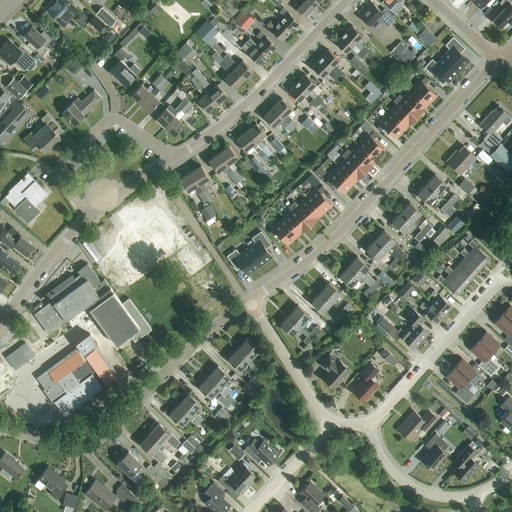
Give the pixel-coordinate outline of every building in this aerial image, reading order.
[(63,26),(78,9),(67,0),(56,0),(47,11),(63,26)] [(216,9),(205,0),(203,0),(201,3),(212,14),(216,9)] [(305,17),(315,6),(308,0),(302,0),(304,1),(297,9),(305,17)] [(389,10),(397,3),(401,2),(402,0),(383,0),(381,2),(389,10)] [(470,0),(480,8),(487,0),(470,0)] [(156,16),(163,9),(156,3),(150,11),(156,16)] [(511,24),(511,5),(509,3),(505,8),(504,8),(493,20),(501,28),(508,21),(511,24)] [(373,4),(360,17),(370,26),(377,19),(386,27),(394,18),(383,8),(380,11),(373,4)] [(280,21),(290,32),(299,23),(288,12),(283,7),(279,12),(284,17),(280,21)] [(110,27),(116,21),(101,8),(96,14),(110,27)] [(255,21),(246,12),(242,17),(251,25),(255,21)] [(105,25),(94,15),(88,22),(99,32),(105,25)] [(290,32),(280,21),(275,26),(270,21),(266,25),(271,30),(282,41),(290,32)] [(207,22),(196,33),(207,44),(218,32),(207,22)] [(141,25),(136,31),(144,38),(149,32),(141,25)] [(354,44),(365,55),(370,51),(364,46),(363,46),(358,41),(363,36),(352,25),(343,34),(354,44)] [(40,34),(32,26),(24,35),(37,48),(41,43),(45,47),(53,40),(43,31),(40,34)] [(428,46),(436,37),(425,27),(417,36),(428,46)] [(108,45),(116,36),(109,31),(102,39),(108,45)] [(257,45),(268,55),(276,46),(265,36),(260,31),(256,35),(261,40),(257,45)] [(362,59),(365,55),(354,44),(343,34),(335,43),(346,53),(351,48),(362,59)] [(452,37),(445,45),(447,47),(440,54),(458,70),(468,59),(460,53),(465,48),(452,37)] [(259,64),(268,55),(257,45),(249,38),(241,47),(259,64)] [(21,52),(9,40),(0,49),(0,54),(10,64),(13,61),(24,71),(27,68),(28,70),(30,70),(35,65),(35,62),(33,61),(35,60),(23,49),(21,52)] [(177,50),(186,60),(196,51),(187,41),(177,50)] [(404,67),(409,61),(395,47),(389,53),(404,67)] [(129,68),(121,61),(127,54),(120,48),(109,60),(115,65),(110,71),(109,72),(119,82),(120,81),(126,86),(140,70),(133,64),(129,68)] [(320,58),(331,69),(339,60),(328,50),(320,58)] [(54,69),(58,65),(47,54),(43,59),(52,68),(52,67),(54,69)] [(222,58),(228,64),(233,69),(244,80),(253,71),(242,60),(237,65),(226,54),(222,58)] [(447,81),(458,70),(440,54),(434,61),(431,59),(424,67),(436,79),(440,74),(447,81)] [(369,70),(354,55),(350,60),(365,74),(369,70)] [(420,68),(425,63),(419,57),(414,62),(420,68)] [(73,75),(81,67),(72,58),(64,66),(73,75)] [(224,68),(228,64),(222,58),(218,62),(224,68)] [(337,74),(331,69),(320,58),(312,67),(323,77),(327,73),(333,78),(338,84),(342,79),(337,74)] [(207,92),(217,104),(227,96),(217,84),(212,88),(196,68),(191,72),(194,76),(198,80),(207,92)] [(235,89),(244,80),(233,69),(224,78),(235,89)] [(337,74),(342,79),(346,75),(340,70),(337,74)] [(155,87),(164,77),(160,74),(151,83),(155,87)] [(297,83),(308,93),(313,98),(319,104),(322,107),(326,103),(311,89),(316,85),(305,74),(297,83)] [(32,84),(23,76),(18,82),(14,77),(6,86),(19,98),(23,101),(29,94),(26,91),(27,90),(32,84)] [(217,104),(198,80),(194,76),(190,80),(203,96),(197,100),(207,112),(217,104)] [(164,77),(155,87),(159,90),(168,81),(164,77)] [(411,92),(425,106),(436,95),(425,84),(429,80),(425,77),(411,92)] [(370,90),(365,97),(372,103),(382,91),(369,80),(365,85),(370,90)] [(0,146),(31,112),(0,83),(0,146)] [(300,102),(308,93),(297,83),(289,91),(300,102)] [(153,89),(150,86),(147,89),(141,84),(131,95),(140,103),(150,93),(153,89)] [(81,102),(78,98),(63,111),(74,124),(84,115),(83,114),(100,99),(101,98),(94,90),(81,102)] [(191,101),(195,97),(190,91),(186,94),(191,101)] [(415,116),(425,106),(411,92),(404,99),(399,94),(396,97),(415,116)] [(150,93),(140,103),(149,112),(159,101),(150,93)] [(165,127),(189,101),(185,97),(177,106),(176,106),(171,112),(166,108),(156,119),(165,127)] [(396,97),(393,101),(397,105),(391,112),(405,126),(415,116),(396,97)] [(293,129),(297,125),(292,120),(287,114),(292,109),(281,98),(272,107),(283,118),(293,129)] [(319,104),(313,98),(309,102),(309,103),(315,108),(319,104)] [(186,112),(193,105),(189,101),(165,127),(174,135),(184,125),(179,120),(186,112)] [(484,139),(479,144),(489,153),(494,148),(502,138),(494,131),(502,122),(505,125),(511,119),(508,115),(503,111),(504,110),(499,106),(489,117),(488,116),(480,125),(488,132),(483,138),(484,139)] [(272,107),(263,116),(274,127),(283,118),(272,107)] [(380,131),(384,127),(395,137),(405,126),(391,112),(376,128),(380,131)] [(60,137),(54,131),(59,126),(47,113),(42,118),(47,124),(34,136),(31,133),(24,139),(34,150),(39,145),(45,152),(60,137)] [(313,135),(319,128),(307,117),(300,124),(313,135)] [(329,135),(335,129),(326,122),(321,128),(329,135)] [(246,131),(266,155),(270,151),(260,139),(266,135),(256,123),(246,131)] [(261,158),(266,155),(246,131),(236,139),(246,151),(251,147),(261,158)] [(359,146),(374,160),(384,149),(373,139),(377,135),(373,131),(359,146)] [(289,154),(283,147),(284,147),(276,138),(270,143),(278,152),(279,152),(285,158),(289,154)] [(511,154),(500,143),(489,155),(508,171),(511,166),(511,154)] [(227,165),(240,181),(244,178),(232,162),(237,158),(228,146),(218,153),(227,165)] [(364,171),(374,160),(359,146),(352,153),(348,149),(345,152),(364,171)] [(476,157),(464,146),(455,155),(454,154),(447,161),(460,173),(476,157)] [(491,167),(495,162),(482,150),(477,155),(491,167)] [(339,167),(354,181),(364,171),(345,152),(342,155),(346,160),(339,167)] [(243,185),(240,181),(227,165),(218,153),(209,160),(218,172),(222,169),(227,175),(228,175),(235,184),(236,184),(239,188),(243,185)] [(263,178),(268,173),(254,156),(248,161),(263,178)] [(252,167),(246,159),(241,163),(247,171),(252,167)] [(504,178),(509,173),(500,164),(495,170),(504,178)] [(190,172),(209,202),(213,199),(203,182),(208,178),(201,166),(190,172)] [(339,167),(325,182),(329,186),(333,182),(344,192),(354,181),(339,167)] [(204,205),(209,202),(190,172),(180,179),(188,191),(193,188),(198,194),(200,197),(199,198),(203,205),(204,204),(204,205)] [(314,187),(319,182),(312,174),(300,184),(303,187),(309,182),(314,187)] [(426,184),(438,194),(441,197),(444,193),(441,190),(446,185),(435,174),(426,184)] [(31,183),(24,176),(22,178),(23,179),(16,186),(15,185),(9,190),(10,192),(0,201),(0,202),(3,206),(9,200),(16,207),(14,209),(27,223),(40,210),(36,206),(48,194),(35,180),(31,183)] [(429,204),(438,194),(426,184),(417,193),(429,204)] [(230,198),(236,194),(230,185),(224,189),(230,198)] [(306,199),(320,215),(331,205),(321,193),(325,189),(322,186),(306,199)] [(446,202),(451,206),(453,204),(458,199),(453,194),(446,202)] [(309,224),(320,215),(306,199),(299,206),(295,201),(291,204),(309,224)] [(189,203),(193,211),(197,208),(193,201),(189,203)] [(412,222),(415,225),(419,221),(416,218),(421,213),(409,202),(401,212),(412,222)] [(444,213),(451,206),(446,202),(440,209),(444,213)] [(206,221),(216,215),(210,204),(200,210),(206,221)] [(258,209),(254,204),(249,209),(253,214),(258,209)] [(285,218),(298,234),(309,224),(291,204),(288,207),(292,212),(285,218)] [(403,232),(412,222),(401,212),(392,221),(403,232)] [(243,222),(238,218),(234,224),(239,228),(243,222)] [(285,218),(269,232),(273,236),(277,232),(287,244),(298,234),(285,218)] [(454,233),(458,228),(451,221),(446,226),(454,233)] [(146,228),(142,223),(143,222),(138,223),(133,225),(127,228),(122,232),(119,237),(117,241),(118,241),(122,246),(98,264),(107,277),(111,273),(115,279),(125,292),(175,255),(175,254),(181,249),(171,235),(168,238),(167,239),(164,234),(163,235),(154,222),(146,228)] [(421,230),(425,234),(432,227),(428,223),(421,230)] [(438,244),(449,231),(442,224),(435,231),(430,237),(438,244)] [(18,234),(18,231),(12,226),(7,233),(6,232),(0,239),(12,249),(14,246),(26,256),(34,245),(20,235),(20,236),(18,234)] [(395,258),(400,262),(407,255),(394,242),(395,241),(384,230),(375,240),(386,250),(395,258)] [(419,241),(425,234),(421,230),(414,237),(419,241)] [(245,246),(258,265),(270,256),(265,248),(270,244),(260,231),(251,237),(253,240),(245,246)] [(467,254),(482,268),(490,259),(475,246),(477,244),(471,239),(468,243),(473,248),(468,253),(467,254)] [(366,249),(378,260),(386,250),(375,240),(366,249)] [(422,255),(426,250),(418,242),(413,247),(422,255)] [(246,274),(258,265),(245,246),(237,251),(235,249),(226,255),(235,269),(240,265),(246,274)] [(467,254),(468,253),(463,248),(460,252),(465,257),(459,264),(474,277),(482,268),(467,254)] [(21,264),(1,249),(0,250),(0,268),(4,271),(6,268),(13,274),(21,264)] [(370,286),(374,290),(381,283),(377,279),(375,281),(366,273),(365,275),(363,273),(368,267),(357,257),(348,266),(359,277),(370,286)] [(393,270),(400,262),(395,258),(389,266),(393,270)] [(70,281),(68,278),(45,293),(51,302),(34,315),(48,334),(86,307),(90,309),(116,345),(130,335),(135,341),(152,329),(129,298),(122,303),(104,279),(100,282),(87,264),(78,271),(80,274),(70,281)] [(466,286),(474,277),(459,264),(453,270),(448,266),(444,270),(449,274),(451,273),(466,286)] [(351,286),(359,277),(348,266),(339,276),(351,286)] [(428,277),(419,269),(411,278),(420,286),(428,277)] [(389,287),(393,282),(392,280),(382,271),(381,271),(377,276),(389,287)] [(457,295),(466,286),(451,273),(449,274),(445,279),(440,275),(436,279),(442,284),(443,282),(457,295)] [(405,299),(415,288),(407,282),(398,293),(405,299)] [(320,292),(332,303),(341,293),(329,283),(320,292)] [(368,297),(374,290),(370,286),(363,293),(368,297)] [(431,302),(445,315),(452,307),(434,290),(430,294),(435,298),(431,302)] [(323,312),(332,303),(320,292),(312,302),(323,312)] [(445,315),(431,302),(428,306),(423,302),(419,307),(438,323),(445,315)] [(341,310),(346,314),(352,307),(347,303),(341,310)] [(301,325),(304,328),(307,324),(304,321),(309,316),(298,305),(289,315),(301,325)] [(502,314),(511,322),(511,307),(510,305),(502,314)] [(408,328),(422,340),(430,332),(421,325),(426,320),(412,308),(404,316),(412,323),(408,328)] [(338,322),(346,314),(341,310),(334,318),(338,322)] [(511,331),(511,330),(511,322),(502,314),(494,323),(508,335),(503,339),(511,347),(511,331)] [(309,333),(304,328),(301,325),(289,315),(280,324),(292,335),(297,330),(299,332),(300,331),(306,337),(302,341),(307,345),(314,337),(309,333)] [(422,340),(408,328),(404,332),(400,328),(398,330),(382,317),(377,323),(396,341),(400,336),(401,336),(415,349),(422,340)] [(326,334),(331,328),(320,318),(315,324),(326,334)] [(309,333),(314,337),(321,330),(316,326),(309,333)] [(478,341),(492,353),(500,344),(486,332),(478,341)] [(76,349),(36,378),(44,388),(43,390),(54,405),(55,403),(64,415),(102,387),(102,386),(105,383),(109,389),(122,380),(88,333),(75,343),(78,347),(76,349)] [(237,348),(258,367),(261,364),(256,359),(255,360),(252,357),(260,350),(247,338),(237,348)] [(6,355),(15,368),(35,354),(26,341),(6,355)] [(488,357),(492,353),(478,341),(470,350),(482,360),(478,365),(490,376),(499,366),(488,357)] [(255,371),(258,367),(237,348),(228,359),(241,370),(248,363),(250,365),(249,366),(255,371)] [(394,364),(398,358),(389,351),(385,358),(394,364)] [(338,361),(337,360),(329,354),(320,364),(329,372),(323,378),(334,388),(350,370),(339,360),(338,361)] [(473,384),(480,376),(475,371),(462,359),(454,368),(468,380),(472,384),(473,384)] [(276,375),(281,372),(275,361),(270,364),(276,375)] [(364,401),(379,385),(371,379),(379,370),(370,363),(361,373),(366,377),(353,391),(364,401)] [(208,376),(229,395),(232,391),(226,386),(225,387),(223,385),(230,377),(218,366),(208,376)] [(472,384),(468,380),(454,368),(446,376),(459,388),(455,393),(466,402),(474,394),(468,389),(472,384)] [(234,400),(229,395),(208,376),(199,386),(211,398),(218,390),(221,392),(220,393),(221,394),(217,399),(227,408),(234,400)] [(246,383),(256,392),(260,387),(250,379),(246,383)] [(491,379),(486,384),(491,389),(496,383),(491,379)] [(252,396),(256,392),(246,383),(242,388),(252,396)] [(179,404),(199,422),(203,419),(197,414),(196,415),(194,413),(201,405),(188,393),(179,404)] [(511,432),(511,399),(509,397),(501,406),(508,412),(500,421),(511,432)] [(196,426),(199,422),(179,404),(169,414),(182,426),(189,418),(192,420),(191,421),(196,426)] [(217,411),(227,419),(231,415),(221,407),(217,411)] [(450,413),(444,408),(438,414),(444,419),(450,413)] [(223,424),(227,419),(217,411),(213,416),(223,424)] [(437,419),(429,411),(422,418),(413,411),(406,420),(407,420),(398,430),(410,440),(411,439),(412,440),(415,440),(417,437),(417,435),(416,434),(421,428),(426,432),(437,419)] [(450,415),(446,421),(451,425),(455,419),(450,415)] [(149,433),(161,444),(165,439),(174,448),(180,442),(170,433),(169,433),(158,423),(149,433)] [(234,440),(239,435),(234,429),(228,435),(234,440)] [(157,448),(161,444),(149,433),(140,443),(151,453),(151,454),(161,463),(166,457),(157,448)] [(433,470),(447,454),(443,451),(449,445),(436,433),(425,445),(431,451),(422,460),(427,465),(426,466),(430,470),(431,469),(433,470)] [(204,448),(190,435),(186,439),(195,448),(199,453),(204,448)] [(479,446),(483,441),(477,435),(472,440),(479,446)] [(191,453),(195,448),(186,439),(181,444),(191,453)] [(259,444),(254,440),(254,439),(244,450),(255,461),(259,456),(268,465),(268,466),(282,451),(280,452),(275,446),(272,449),(263,441),(263,440),(259,444)] [(239,460),(244,454),(234,444),(228,450),(239,460)] [(464,482),(479,465),(472,459),(477,453),(468,445),(454,461),(459,466),(453,472),(464,482)] [(21,475),(25,469),(14,460),(5,452),(0,458),(0,465),(2,467),(0,470),(0,472),(7,478),(10,474),(17,479),(20,474),(21,475)] [(160,474),(153,467),(150,464),(146,468),(128,452),(117,463),(130,475),(136,470),(140,474),(145,469),(155,479),(160,474)] [(153,467),(160,474),(164,478),(169,473),(158,462),(153,467)] [(208,467),(203,463),(199,467),(205,471),(208,467)] [(235,472),(250,486),(257,477),(243,463),(235,472)] [(68,485),(64,481),(65,480),(48,467),(38,479),(52,490),(50,494),(57,499),(68,485)] [(204,472),(199,467),(194,473),(199,477),(204,472)] [(242,494),(250,486),(235,472),(227,480),(222,475),(218,480),(228,490),(233,486),(242,494)] [(104,489),(94,482),(85,493),(105,509),(116,496),(105,488),(104,489)] [(135,504),(140,498),(122,482),(114,491),(124,500),(127,497),(135,504)] [(224,511),(230,506),(229,506),(220,497),(225,493),(213,482),(203,493),(204,493),(209,498),(205,502),(214,510),(212,511),(224,511)] [(309,511),(315,511),(322,505),(320,503),(324,499),(322,498),(324,495),(309,482),(300,492),(302,493),(301,493),(305,497),(300,503),(309,511)] [(67,511),(73,511),(78,496),(66,493),(63,504),(65,505),(64,511),(67,511)] [(351,504),(343,495),(338,500),(347,509),(351,504)]
